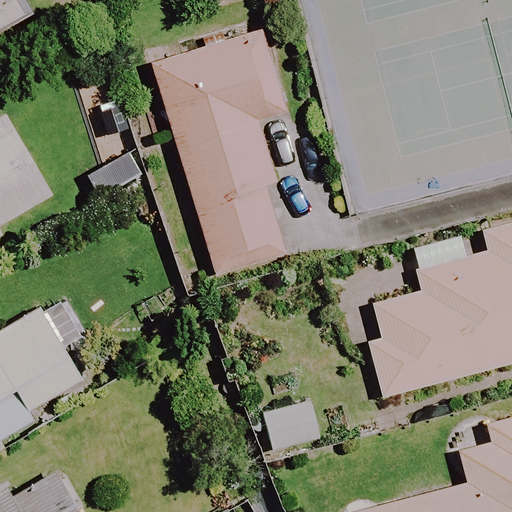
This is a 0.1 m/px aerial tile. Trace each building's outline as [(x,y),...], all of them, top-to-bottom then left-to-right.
[(0,0),(0,28),(26,13),(18,0),(0,0)] [(284,113),(261,34),(151,66),(213,277),(284,257),(263,186),(273,183),(255,122),(284,113)] [(0,228),(51,200),(4,117),(0,119),(0,228)] [(511,225),(479,235),(484,254),(418,271),(424,294),(373,307),(382,340),(366,344),(381,400),(511,364),(511,225)] [(81,381),(37,308),(0,330),(0,442),(33,423),(27,413),(81,381)] [(318,439),(308,403),(261,416),(272,452),(318,439)] [(511,511),(511,420),(449,437),(462,485),(362,511),(511,511)] [(0,511),(77,511),(54,470),(0,500),(0,511)]
